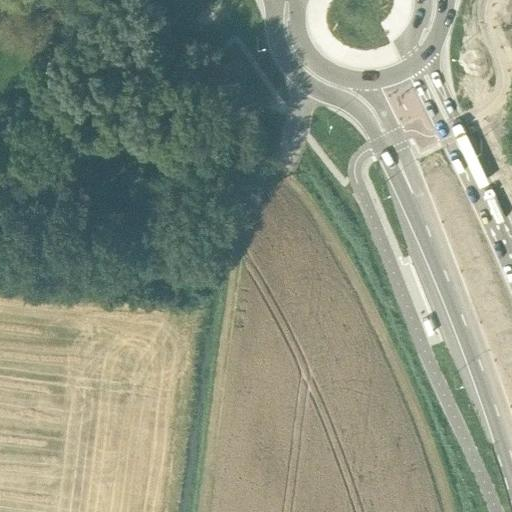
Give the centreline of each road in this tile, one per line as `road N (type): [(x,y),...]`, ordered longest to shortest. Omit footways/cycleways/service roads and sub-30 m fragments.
road 1 (primary): [(273,0),(274,31),(292,71),(347,102),(380,146),(459,326),(511,485)]
road 2 (primary): [(294,0),(298,42),(318,68),(363,81),(411,65)]
road 3 (primary): [(475,181),(424,54)]
road 4 (primary): [(475,181),(453,154),(411,65)]
